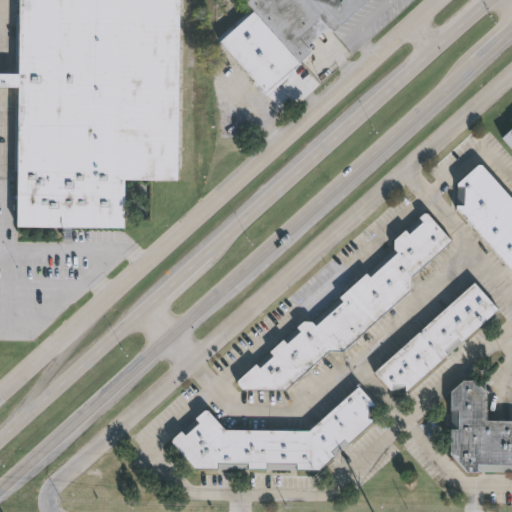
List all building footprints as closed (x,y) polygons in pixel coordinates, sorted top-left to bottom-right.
[(177,0),(175,181),(122,180),(121,229),(14,228),(16,89),(0,88),(0,74),(15,74),(15,0),(177,0)] [(245,0),(366,0),(331,32),(327,27),(305,46),(310,52),(289,71),(292,74),(265,98),(218,43),(252,12),(243,2),(245,0)] [(511,150),(501,138),(511,128),(511,150)] [(511,203),(511,274),(451,210),(452,185),(473,165),(477,166),(511,203)] [(426,215),(450,242),(410,278),(409,292),(341,353),(328,352),(284,391),(241,391),(236,386),(236,382),(254,365),(258,370),(272,357),(268,353),(281,341),(285,345),(299,333),(295,329),(302,323),(311,323),(315,327),(334,310),(336,312),(339,309),(337,307),(342,303),(338,299),(366,274),(369,278),(396,254),(393,250),(393,240),(404,231),(408,235),(422,223),(418,219),(422,215),(426,215)] [(446,357),(406,392),(389,392),(373,374),(474,283),(498,310),(446,357)] [(511,470),(465,470),(449,451),(450,427),(457,427),(458,408),(449,408),(450,389),(462,378),(474,378),(486,389),(485,419),(511,419),(511,470)] [(372,419),(318,469),(193,467),(170,441),(170,437),(179,429),(184,434),(197,421),(193,416),(202,408),(206,408),(224,428),(308,429),(357,384),(374,403),(372,419)]
